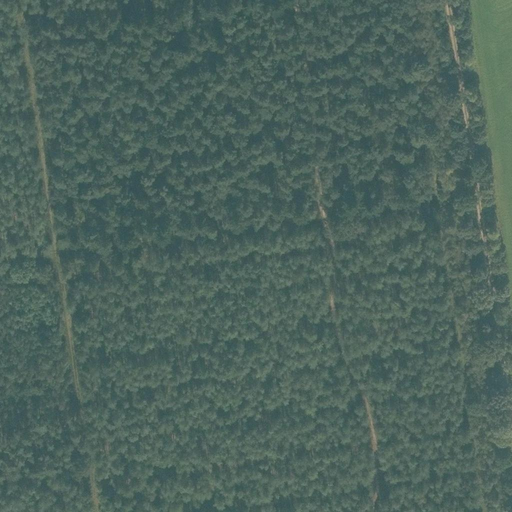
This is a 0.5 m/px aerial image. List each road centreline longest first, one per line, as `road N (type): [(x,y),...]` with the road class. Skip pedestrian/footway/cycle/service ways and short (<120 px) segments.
road 1 (track): [(486,511),(408,0)]
road 2 (track): [(21,17),(96,511)]
road 3 (track): [(438,193),(0,258)]
road 4 (track): [(511,428),(447,0)]
